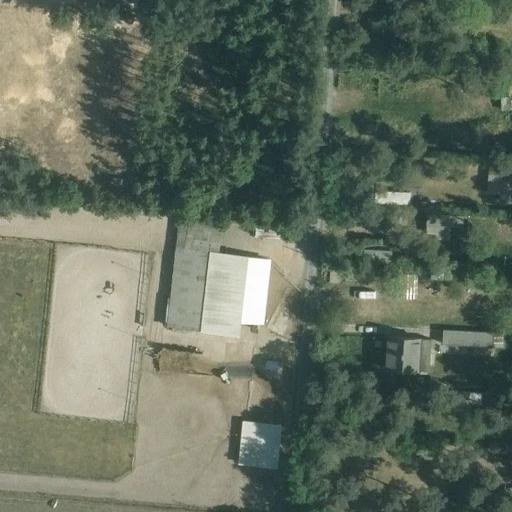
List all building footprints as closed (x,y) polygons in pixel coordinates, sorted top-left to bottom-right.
[(511,202),(511,164),(503,164),(503,166),(489,165),(487,193),(500,194),(500,203),(511,203),(511,202)] [(374,203),(411,205),(411,193),(375,191),(374,203)] [(434,239),(450,240),(451,228),(463,229),(464,217),(427,214),(426,234),(434,234),(434,239)] [(223,225),(179,221),(170,298),(168,298),(165,327),(240,337),(249,256),(219,252),(223,225)] [(256,221),(253,235),(274,239),(277,226),(256,221)] [(391,263),(392,251),(364,250),(363,261),(391,263)] [(394,298),(416,299),(417,274),(395,275),(394,298)] [(359,292),(382,293),(382,282),(360,281),(359,292)] [(442,329),(441,344),(503,348),(504,332),(442,329)] [(430,371),(431,338),(388,335),(386,370),(430,371)] [(470,416),(471,404),(498,406),(498,393),(443,391),(442,414),(470,416)] [(278,469),(281,425),(243,421),(238,465),(278,469)]
